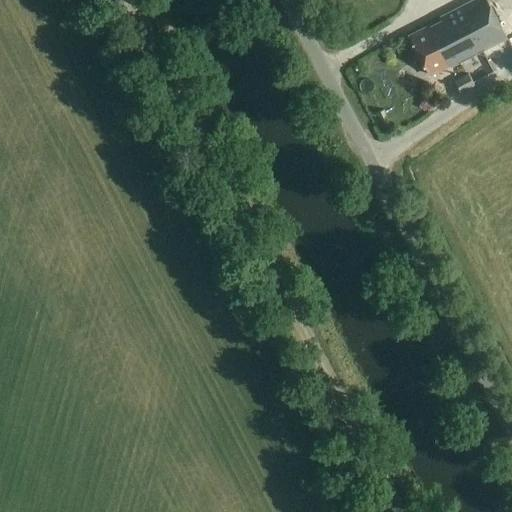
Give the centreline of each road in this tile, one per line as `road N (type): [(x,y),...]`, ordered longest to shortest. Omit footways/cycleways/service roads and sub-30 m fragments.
road 1 (track): [(128,0),(398,511)]
road 2 (unclassified): [(511,438),(283,0)]
